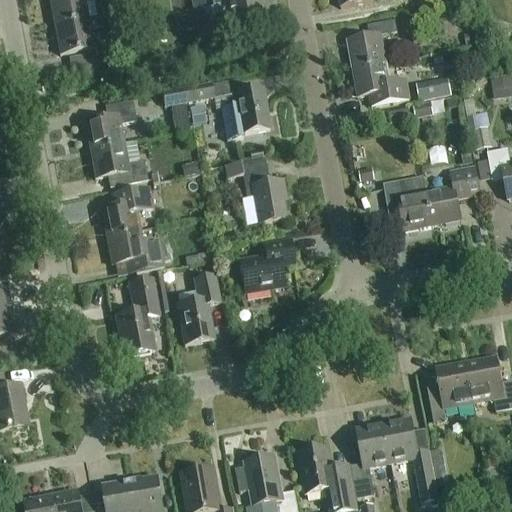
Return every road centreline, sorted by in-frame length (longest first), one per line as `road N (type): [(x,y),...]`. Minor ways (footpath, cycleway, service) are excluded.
road 1 (residential): [(6,0),(75,367),(95,395),(131,401),(242,380),(354,290)]
road 2 (residential): [(354,290),(300,0)]
road 3 (residential): [(354,290),(511,259)]
